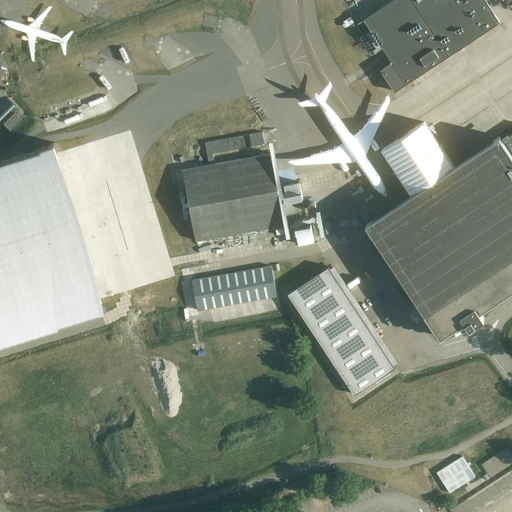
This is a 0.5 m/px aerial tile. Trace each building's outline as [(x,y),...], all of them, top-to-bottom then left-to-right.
[(394,91),(406,83),(500,22),(485,0),(392,0),(364,19),(392,62),(380,70),(394,91)] [(342,12),(335,18),(339,24),(347,17),(342,12)] [(347,26),(355,21),(351,16),(344,21),(347,26)] [(355,24),(350,28),(357,38),(362,35),(355,24)] [(75,113),(93,108),(92,103),(73,108),(75,113)] [(251,113),(258,130),(283,120),(276,104),(251,113)] [(14,112),(3,124),(10,131),(21,119),(14,112)] [(209,165),(183,169),(196,240),(285,224),(272,153),(215,164),(213,153),(264,144),(262,132),(205,142),(209,165)] [(511,154),(503,141),(500,136),(366,224),(425,313),(424,314),(438,335),(439,334),(441,337),(465,321),(469,328),(485,318),(480,312),(480,311),(511,289),(511,154)] [(189,141),(182,141),(183,155),(190,155),(189,141)] [(40,147),(0,159),(0,357),(112,323),(106,302),(76,209),(55,143),(40,147)] [(145,225),(159,222),(149,169),(135,171),(145,225)] [(115,190),(122,230),(143,226),(137,186),(115,190)] [(303,212),(304,217),(285,221),(288,238),(315,233),(310,210),(303,212)] [(266,238),(255,243),(258,249),(269,244),(266,238)] [(272,265),(192,280),(198,311),(278,296),(272,265)] [(329,266),(288,293),(355,394),(396,367),(329,266)] [(490,459),(481,464),(490,478),(511,463),(511,454),(507,447),(490,459)] [(462,457),(437,473),(449,493),(475,477),(462,457)] [(451,510),(452,511),(477,511),(511,489),(511,469),(486,486),(451,510)]
